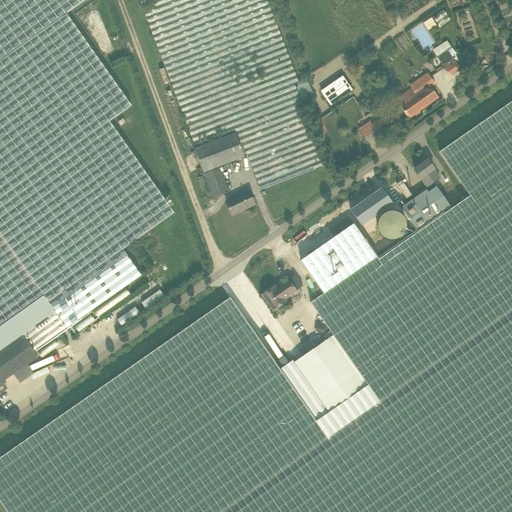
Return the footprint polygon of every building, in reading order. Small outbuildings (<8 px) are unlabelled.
[(0,0),(0,326),(43,295),(55,313),(23,336),(34,351),(141,275),(122,249),(174,213),(109,121),(131,105),(66,13),(83,0),(0,0)] [(298,82),(266,0),(138,0),(196,148),(235,133),(244,157),(247,156),(260,190),(325,166),(294,83),(298,82)] [(438,27),(450,20),(443,9),(432,16),(438,27)] [(443,65),(453,58),(447,50),(437,57),(443,65)] [(409,118),(438,98),(431,87),(431,86),(430,86),(429,85),(434,82),(428,73),(413,83),(415,86),(395,100),(401,108),(409,118)] [(321,95),(330,108),(351,94),(341,81),(321,95)] [(475,189),(462,198),(468,207),(511,270),(511,111),(451,154),(475,189)] [(327,132),(321,118),(319,119),(319,118),(311,121),(317,135),(327,132)] [(372,124),(370,121),(358,129),(367,141),(386,129),(379,119),(372,124)] [(244,157),(235,133),(196,148),(194,148),(204,173),(244,158),(244,157)] [(428,160),(414,169),(421,179),(427,188),(440,179),(434,170),(428,160)] [(212,197),(228,191),(219,168),(203,174),(212,197)] [(397,184),(406,198),(411,195),(401,181),(397,184)] [(401,207),(416,230),(450,207),(436,187),(428,192),(426,190),(401,207)] [(381,188),(350,210),(361,226),(392,204),(381,188)] [(232,215),(254,205),(248,191),(226,202),(232,215)] [(234,511),(344,435),(398,511),(438,511),(511,460),(511,270),(468,207),(462,198),(450,207),(416,230),(363,267),(311,303),(333,335),(294,362),(292,360),(279,370),(227,296),(215,305),(204,312),(0,454),(0,502),(6,511),(234,511)] [(274,286),(262,294),(273,311),(286,302),(284,299),(296,291),(288,279),(276,288),(274,286)] [(93,311),(96,315),(129,296),(126,291),(93,311)] [(31,375),(26,365),(38,357),(34,351),(23,336),(55,313),(43,295),(0,326),(0,383),(13,374),(20,383),(31,375)] [(77,335),(81,340),(91,332),(88,327),(77,335)] [(398,511),(344,435),(234,511),(398,511)]
